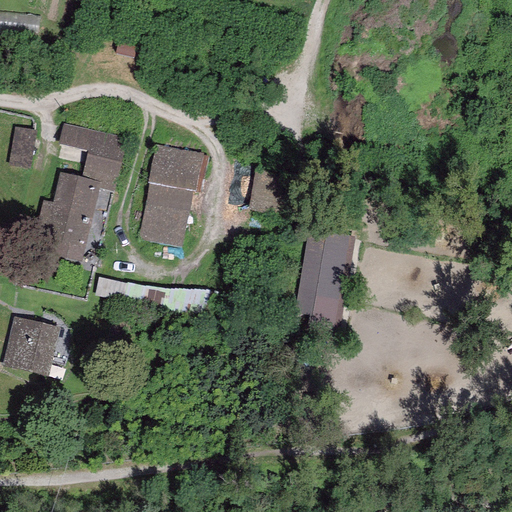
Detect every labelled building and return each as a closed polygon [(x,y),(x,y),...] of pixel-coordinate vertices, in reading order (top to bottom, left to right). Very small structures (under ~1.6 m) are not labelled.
[(128,139),(62,123),(57,144),(87,152),(86,154),(121,163),(128,139)] [(37,131),(15,127),(8,165),(30,169),(37,131)] [(203,154),(154,145),(147,183),(149,184),(138,239),(181,248),(192,191),(196,192),(203,154)] [(121,163),(86,154),(81,178),(100,183),(98,188),(114,192),(121,163)] [(296,176),(255,168),(246,210),(287,219),(296,176)] [(31,251),(81,262),(98,188),(100,183),(81,178),(59,173),(53,202),(43,200),(31,251)] [(353,239),(308,231),(294,314),(310,317),(307,332),(336,337),(353,239)] [(60,328),(13,317),(1,366),(48,377),(60,328)]
